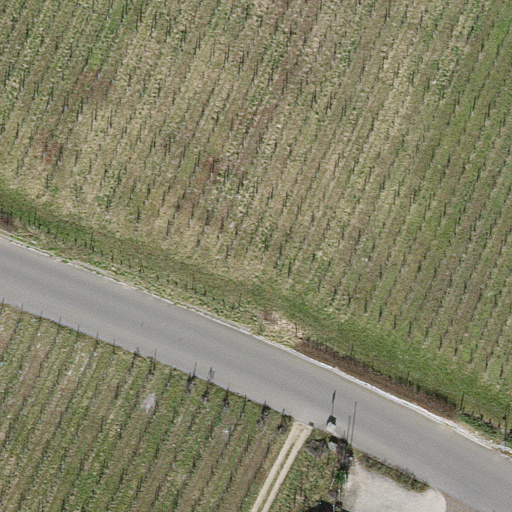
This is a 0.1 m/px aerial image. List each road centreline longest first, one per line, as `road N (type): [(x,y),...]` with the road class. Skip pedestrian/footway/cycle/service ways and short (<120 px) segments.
road 1 (unclassified): [(325,396),(0,270)]
road 2 (residential): [(511,489),(325,396)]
